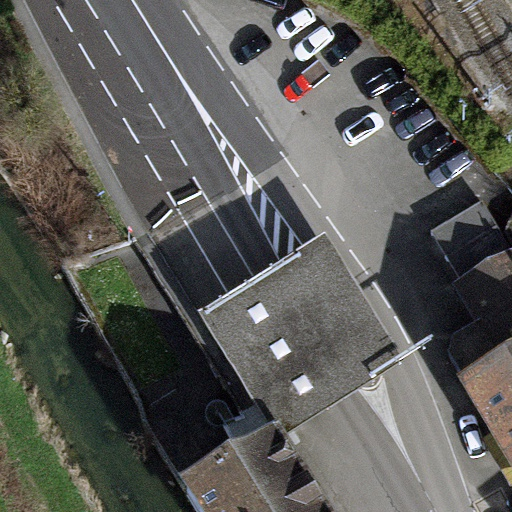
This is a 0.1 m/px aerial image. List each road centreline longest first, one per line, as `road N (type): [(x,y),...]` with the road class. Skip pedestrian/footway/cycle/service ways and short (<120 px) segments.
road 1 (primary): [(415,511),(226,208)]
road 2 (secondary): [(226,208),(105,0)]
